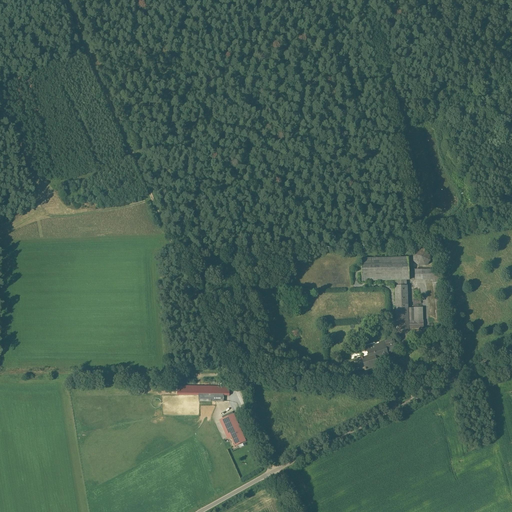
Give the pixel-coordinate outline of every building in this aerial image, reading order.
[(413,261),(419,266),(426,266),(430,261),(430,254),(425,249),(418,249),(413,255),(413,261)] [(410,281),(409,257),(360,259),(361,282),(394,281),(396,330),(409,330),(409,329),(424,329),(423,307),(408,308),(407,281),(410,281)] [(439,269),(415,270),(415,280),(432,280),(432,283),(440,282),(439,269)] [(395,347),(393,343),(386,345),(385,341),(365,347),(368,356),(362,358),(366,371),(381,366),(379,359),(383,358),(384,359),(389,357),(387,350),(395,347)] [(363,384),(372,382),(369,371),(360,374),(363,384)] [(230,386),(178,386),(178,395),(199,395),(199,402),(224,402),(224,396),(230,396),(230,386)] [(219,421),(227,439),(231,438),(242,433),(233,415),(219,421)] [(245,442),(242,433),(231,438),(235,446),(245,442)]
